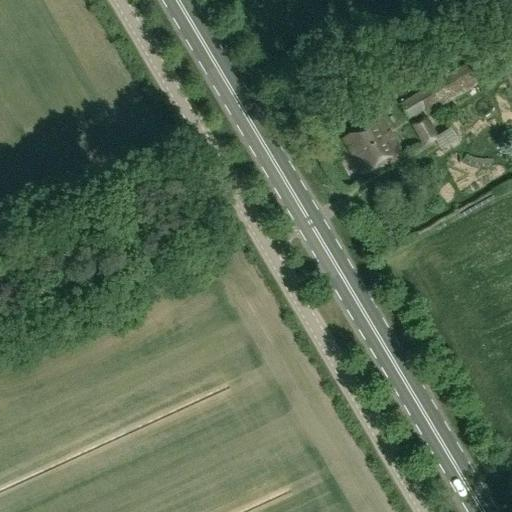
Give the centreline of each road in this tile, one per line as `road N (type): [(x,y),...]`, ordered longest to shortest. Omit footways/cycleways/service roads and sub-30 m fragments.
road 1 (primary): [(481,511),(176,0)]
road 2 (unclassified): [(423,511),(120,0)]
